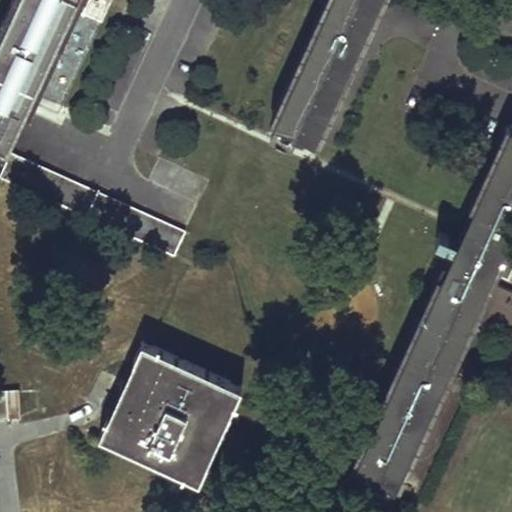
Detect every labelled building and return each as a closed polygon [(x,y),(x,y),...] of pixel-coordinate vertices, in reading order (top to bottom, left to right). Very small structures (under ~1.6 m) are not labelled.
[(0,145),(8,149),(77,0),(18,0),(0,39),(0,145)] [(329,0),(274,122),(281,126),(299,134),(316,141),(381,0),(329,0)] [(511,126),(509,125),(353,466),(395,486),(469,323),(511,342),(511,291),(489,281),(492,273),(501,254),(506,240),(510,242),(511,238),(511,126)] [(61,175),(11,153),(0,175),(0,176),(176,255),(186,231),(61,175)] [(511,259),(501,254),(492,273),(508,279),(511,268),(511,259)] [(101,436),(199,480),(241,387),(142,343),(101,436)]
